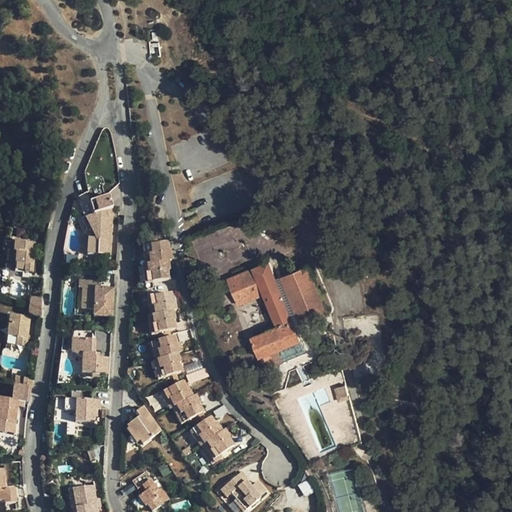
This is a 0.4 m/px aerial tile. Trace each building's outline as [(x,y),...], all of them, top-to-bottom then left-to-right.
[(159,56),(158,42),(148,43),(150,57),(159,56)] [(110,256),(112,222),(107,221),(107,210),(113,208),(109,196),(89,202),(93,215),(96,223),(88,225),(98,245),(88,245),(87,255),(110,256)] [(96,223),(93,215),(85,218),(88,225),(96,223)] [(33,273),(35,243),(14,241),(14,252),(16,252),(15,264),(25,265),(24,272),(33,273)] [(167,244),(150,247),(151,255),(148,256),(149,265),(146,266),(147,275),(150,274),(151,283),(168,281),(167,272),(169,271),(168,263),(171,262),(170,253),(168,253),(167,244)] [(261,356),(300,340),(301,337),(270,262),(268,262),(230,279),(240,304),(265,294),(278,326),(253,336),(261,356)] [(329,307),(310,263),(282,274),(302,321),(328,310),(329,307)] [(94,304),(94,316),(111,317),(113,289),(83,287),(82,303),(94,304)] [(171,294),(154,297),(156,306),(152,306),(154,316),(151,316),(153,325),(156,325),(158,334),(175,330),(173,321),(175,321),(173,312),(176,312),(174,302),(172,302),(171,294)] [(30,298),(29,306),(41,308),(41,298),(30,298)] [(0,304),(0,311),(10,314),(12,308),(0,304)] [(41,308),(29,306),(28,314),(40,319),(41,308)] [(17,339),(16,347),(25,348),(29,318),(10,316),(7,337),(17,339)] [(17,339),(7,337),(6,346),(16,347),(17,339)] [(173,337),(157,342),(159,350),(156,351),(159,360),(156,361),(159,370),(162,369),(164,378),(181,373),(178,364),(180,363),(178,355),(181,354),(178,345),(176,345),(173,337)] [(94,357),(94,354),(95,340),(72,339),(71,353),(82,359),(82,374),(107,375),(108,358),(99,358),(94,357)] [(186,377),(190,384),(208,375),(204,368),(186,377)] [(181,383),(166,391),(171,399),(168,401),(173,409),(175,407),(180,416),(183,414),(187,422),(203,413),(198,405),(200,404),(195,396),(192,398),(188,389),(186,390),(181,383)] [(348,394),(346,384),(339,386),(341,396),(348,394)] [(0,422),(6,423),(5,433),(14,434),(18,400),(29,402),(31,388),(30,387),(14,386),(12,400),(0,398),(0,422)] [(341,396),(339,386),(336,387),(339,399),(349,397),(348,394),(341,396)] [(100,401),(64,400),(64,411),(75,412),(74,423),(93,424),(94,409),(99,409),(100,401)] [(134,434),(139,442),(142,445),(161,432),(143,407),(135,413),(139,418),(126,427),(132,435),(134,434)] [(210,418),(195,428),(201,435),(198,437),(203,445),(206,443),(211,451),(214,449),(219,457),(233,447),(228,439),(230,439),(225,430),(222,432),(217,424),(215,426),(210,418)] [(135,444),(139,442),(134,434),(132,435),(126,427),(124,428),(135,444)] [(0,470),(0,502),(4,502),(5,504),(16,503),(15,489),(5,490),(2,470),(0,470)] [(241,473),(220,491),(226,498),(237,489),(246,499),(242,502),(249,509),(260,500),(259,498),(265,492),(257,482),(250,488),(245,482),(247,480),(241,473)] [(138,498),(145,507),(147,511),(152,511),(172,497),(167,490),(166,491),(155,477),(145,484),(140,476),(132,482),(137,488),(141,486),(145,491),(138,498)] [(97,511),(97,509),(96,500),(94,486),(72,490),(75,511),(97,511)] [(145,507),(138,498),(131,502),(138,511),(145,507)] [(173,506),(175,511),(190,506),(188,500),(173,506)]
